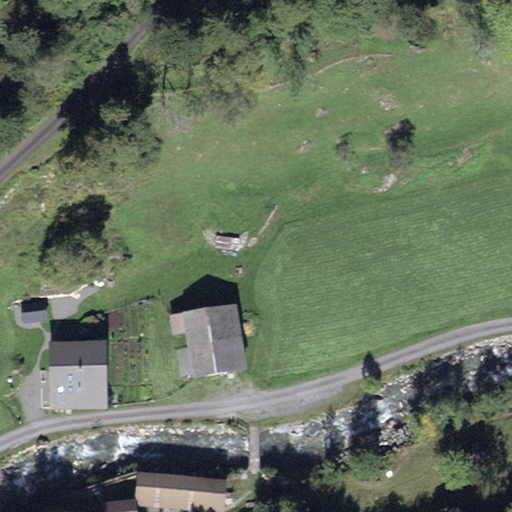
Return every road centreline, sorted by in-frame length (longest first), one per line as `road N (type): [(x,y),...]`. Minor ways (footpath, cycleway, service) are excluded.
road 1 (unclassified): [(0,445),(64,423),(279,400),(511,325)]
road 2 (unclassified): [(0,169),(173,0)]
